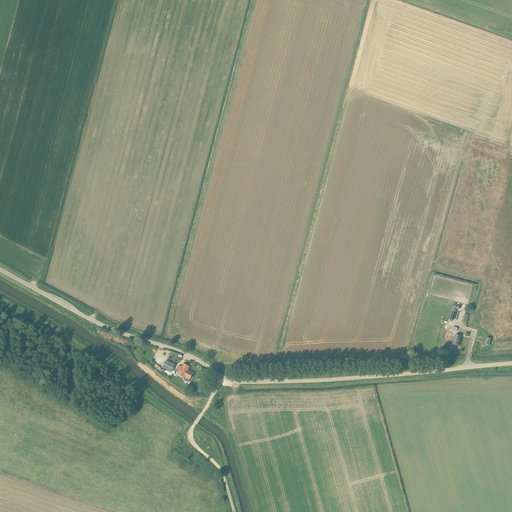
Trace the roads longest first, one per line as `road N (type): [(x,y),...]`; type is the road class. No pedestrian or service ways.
road 1 (unclassified): [(222,377),(307,381),(511,363)]
road 2 (unclassified): [(222,377),(0,269)]
road 3 (track): [(234,511),(222,470),(190,436),(222,377)]
